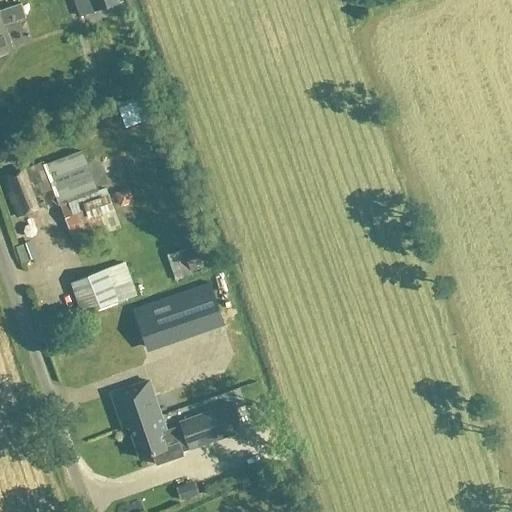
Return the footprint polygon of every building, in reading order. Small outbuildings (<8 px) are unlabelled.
[(116,0),(88,0),(93,13),(118,5),(116,0)] [(0,27),(2,27),(24,20),(19,5),(0,11),(0,27)] [(2,27),(0,27),(0,56),(10,53),(2,27)] [(125,94),(111,97),(114,112),(128,109),(125,94)] [(19,97),(0,105),(0,121),(25,111),(19,97)] [(40,164),(1,180),(16,219),(56,203),(40,164)] [(118,230),(103,190),(86,196),(85,192),(82,194),(82,195),(65,201),(66,203),(62,204),(62,205),(59,207),(60,209),(72,243),(92,236),(93,239),(118,230)] [(23,245),(14,248),(19,265),(29,262),(23,245)] [(166,258),(174,282),(189,278),(187,273),(211,263),(205,247),(182,254),(181,252),(166,258)] [(70,285),(81,316),(133,297),(122,266),(70,285)] [(132,311),(145,348),(221,322),(208,285),(132,311)] [(120,423),(126,421),(139,460),(150,456),(154,468),(181,459),(180,454),(221,440),(212,413),(178,425),(179,429),(157,436),(152,422),(160,419),(148,385),(111,398),(120,423)] [(174,490),(179,502),(197,495),(193,484),(174,490)]
